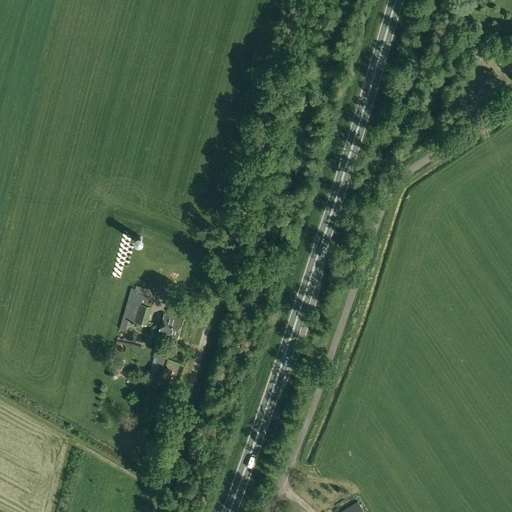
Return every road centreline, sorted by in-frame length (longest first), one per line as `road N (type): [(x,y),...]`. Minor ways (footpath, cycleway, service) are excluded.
road 1 (trunk): [(227,511),(310,281),(394,0)]
road 2 (unclassified): [(268,511),(394,188),(511,104)]
road 3 (track): [(297,0),(213,314)]
road 4 (unclassified): [(156,511),(213,314)]
